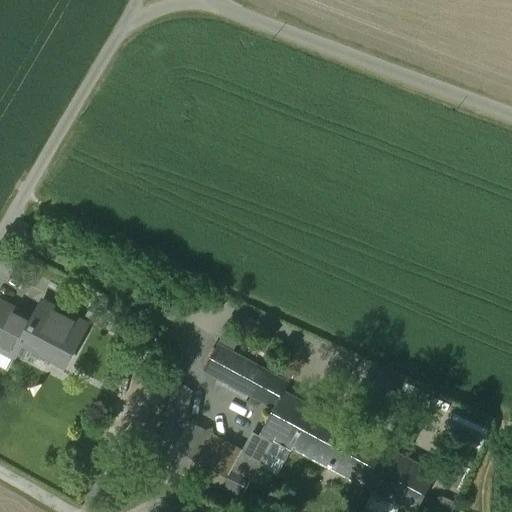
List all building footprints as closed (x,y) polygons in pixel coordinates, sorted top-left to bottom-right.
[(2,302),(0,305),(0,348),(15,357),(24,340),(67,363),(88,324),(43,301),(34,319),(2,302)] [(205,369),(275,408),(283,393),(288,384),(218,346),(205,369)] [(182,379),(173,417),(186,420),(195,382),(182,379)] [(275,408),(261,434),(292,450),(293,447),(414,511),(415,511),(435,475),(283,393),(275,408)] [(195,447),(184,467),(221,487),(232,467),(195,447)]
